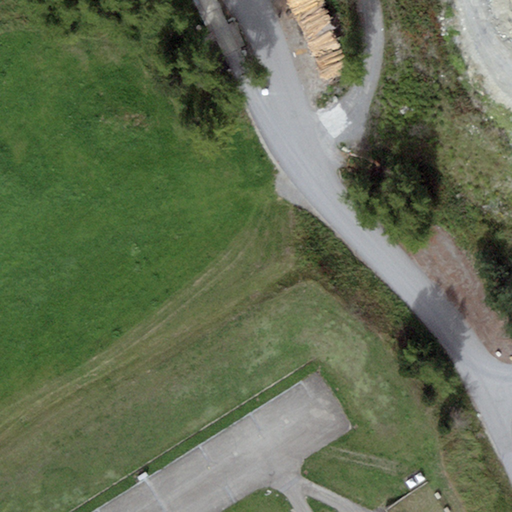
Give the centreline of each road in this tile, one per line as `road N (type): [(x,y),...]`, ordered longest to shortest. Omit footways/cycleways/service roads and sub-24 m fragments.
road 1 (unclassified): [(219,0),(285,158),(428,310),(473,374),(511,452)]
road 2 (track): [(303,182),(306,157),(362,100),(374,71),(381,38),(373,0)]
